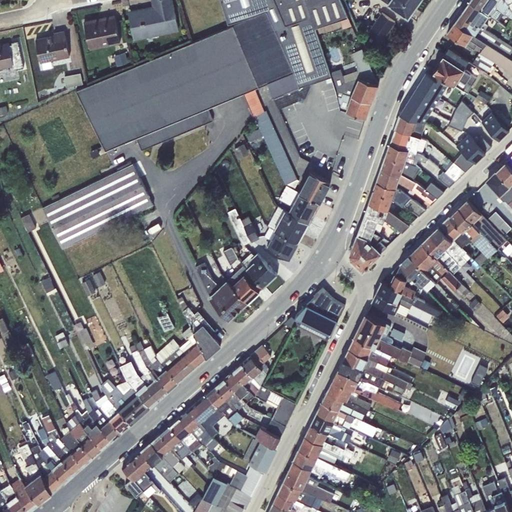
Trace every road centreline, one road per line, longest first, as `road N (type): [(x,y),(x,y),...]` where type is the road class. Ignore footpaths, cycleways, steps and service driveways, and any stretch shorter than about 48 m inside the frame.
road 1 (secondary): [(54,507),(322,261)]
road 2 (secondary): [(322,261),(400,82),(452,0)]
road 3 (residential): [(366,284),(254,511)]
road 4 (residential): [(366,284),(511,141)]
road 5 (unknown): [(163,213),(225,149),(232,111)]
